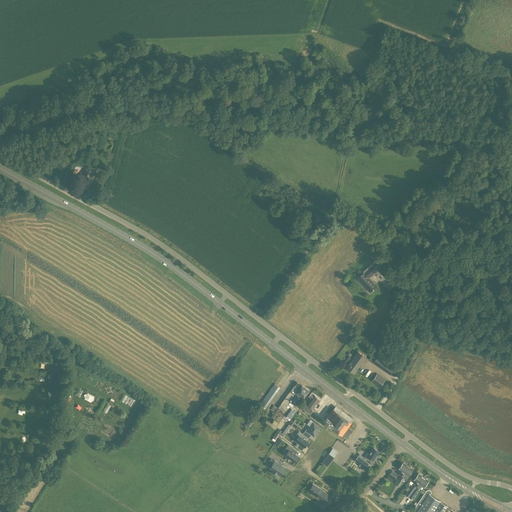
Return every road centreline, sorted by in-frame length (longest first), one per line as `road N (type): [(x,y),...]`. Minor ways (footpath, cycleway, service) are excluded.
road 1 (unclassified): [(310,359),(166,248),(0,155)]
road 2 (primary): [(303,368),(151,252),(0,168)]
road 3 (primary): [(403,444),(303,368)]
road 4 (unclassified): [(409,435),(310,359)]
